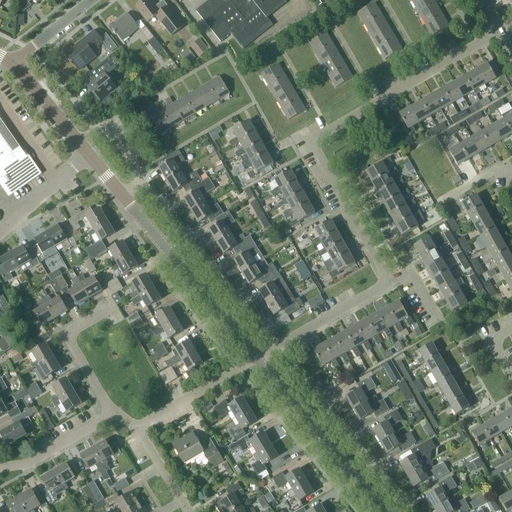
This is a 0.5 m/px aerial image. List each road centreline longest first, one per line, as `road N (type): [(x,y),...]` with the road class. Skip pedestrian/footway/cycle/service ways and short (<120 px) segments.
road 1 (residential): [(389,282),(309,141),(497,33)]
road 2 (residential): [(276,347),(141,183),(121,195)]
road 3 (residential): [(410,511),(276,347)]
road 4 (tertiary): [(255,359),(121,195)]
road 5 (tertiary): [(381,511),(255,359)]
road 6 (residential): [(112,307),(65,335),(112,414)]
road 7 (residential): [(136,427),(255,359)]
road 8 (residential): [(276,347),(389,282)]
road 9 (residential): [(112,414),(27,463),(0,468)]
